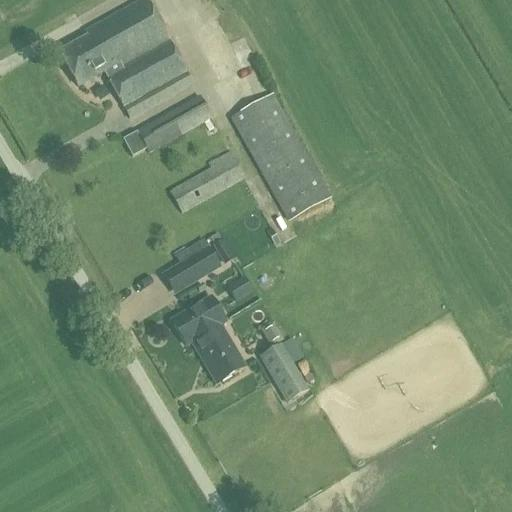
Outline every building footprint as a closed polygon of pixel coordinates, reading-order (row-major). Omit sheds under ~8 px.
[(191,84),(144,0),(143,0),(84,33),(86,38),(58,54),(76,88),(103,73),(129,119),(191,84)] [(257,44),(245,47),(249,64),(261,62),(257,44)] [(287,223),(331,199),(272,96),(229,120),(287,223)] [(148,155),(212,120),(198,97),(136,133),(148,155)] [(182,216),(244,181),(229,154),(208,166),(210,170),(168,193),(182,216)] [(203,243),(176,260),(192,285),(219,268),(203,243)] [(255,282),(239,292),(245,302),(262,292),(255,282)] [(211,300),(171,323),(186,347),(192,344),(219,327),(225,324),(211,300)] [(244,369),(219,327),(192,344),(217,386),(244,369)] [(273,382),(294,369),(281,346),(259,360),(273,382)] [(287,406),(309,393),(294,369),(273,382),(287,406)]
